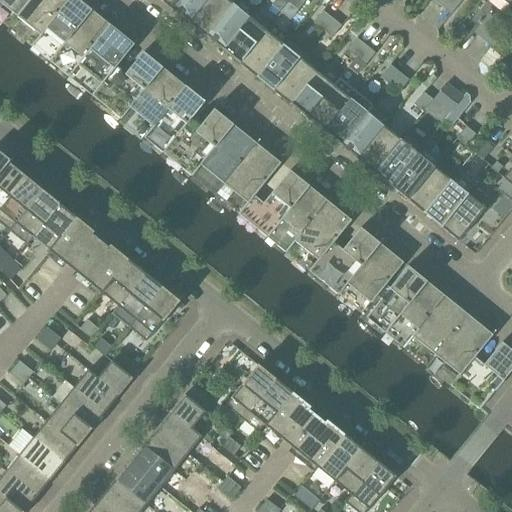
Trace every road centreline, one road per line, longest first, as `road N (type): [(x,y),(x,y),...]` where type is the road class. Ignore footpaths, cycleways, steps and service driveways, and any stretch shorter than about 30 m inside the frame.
road 1 (residential): [(118,0),(472,285)]
road 2 (residential): [(0,135),(219,315)]
road 3 (residential): [(219,315),(442,487)]
road 4 (residential): [(219,315),(64,511)]
